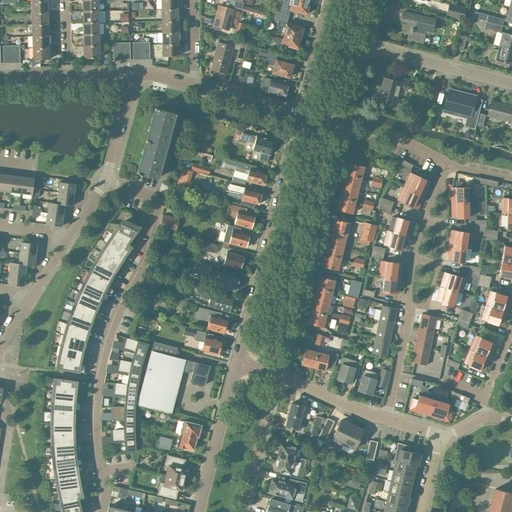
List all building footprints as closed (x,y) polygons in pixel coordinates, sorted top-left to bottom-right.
[(98,12),(98,0),(81,0),(82,12),(98,12)] [(178,9),(177,0),(161,0),(161,10),(178,9)] [(243,3),(231,0),(230,0),(228,7),(241,10),(243,3)] [(308,10),(310,4),(294,0),(284,0),(284,3),(282,2),(281,7),(278,6),(276,14),(287,17),(289,10),(306,15),(307,10),(308,10)] [(48,12),(48,1),(31,1),(31,13),(48,12)] [(465,8),(449,4),(446,15),(462,19),(465,8)] [(218,6),(212,26),(228,30),(233,10),(218,6)] [(265,12),(243,6),(242,11),(263,17),(265,12)] [(178,21),(178,9),(161,10),(162,21),(178,21)] [(48,24),(48,12),(31,13),(31,24),(48,24)] [(99,23),(98,12),(82,12),(82,23),(99,23)] [(435,19),(402,12),(400,20),(407,21),(405,31),(410,32),(408,38),(418,41),(418,42),(422,43),(424,35),(422,35),(424,29),(432,31),(435,19)] [(502,26),(504,19),(475,12),(473,18),(487,22),(502,26)] [(286,23),(287,17),(276,14),(274,21),(277,22),(276,27),(277,27),(276,33),(282,35),(300,39),(302,34),(301,32),(302,28),(286,23)] [(178,34),(178,21),(162,21),(162,34),(178,34)] [(500,32),(502,26),(487,22),(485,28),(500,32)] [(99,35),(99,23),(82,23),(83,35),(99,35)] [(48,35),(48,24),(31,24),(32,36),(48,35)] [(511,34),(502,32),(499,46),(511,49),(511,34)] [(178,45),(178,34),(162,34),(162,45),(178,45)] [(49,48),(48,35),(32,36),(32,48),(49,48)] [(99,47),(99,35),(83,35),(83,47),(99,47)] [(299,44),(300,39),(282,35),(281,39),(273,37),(271,42),(296,49),(297,44),(299,44)] [(463,51),(466,37),(459,35),(455,49),(463,51)] [(217,43),(211,70),(225,73),(232,47),(217,43)] [(246,45),(240,44),(236,61),(241,62),(246,45)] [(178,56),(178,45),(162,45),(162,56),(178,56)] [(511,63),(511,49),(499,46),(498,50),(497,49),(494,49),(491,50),(489,52),(488,54),(488,57),(489,60),(491,62),(493,63),(508,67),(509,63),(511,63)] [(100,58),(99,47),(83,47),(83,58),(100,58)] [(49,59),(49,48),(32,48),(32,60),(49,59)] [(274,66),(271,74),(289,78),(289,77),(290,77),(291,74),(290,74),(292,65),(275,61),(276,54),(259,50),(257,58),(269,62),(268,64),(274,66)] [(255,71),(241,67),(238,81),(246,83),(247,77),(253,78),(255,71)] [(397,81),(385,77),(381,93),(378,92),(375,102),(394,107),(399,88),(408,90),(411,80),(398,77),(397,81)] [(287,85),(265,79),(263,84),(268,85),(267,93),(284,97),(285,95),(286,95),(287,91),(286,90),(287,85)] [(438,87),(431,85),(427,98),(434,100),(438,87)] [(449,89),(443,110),(477,119),(482,100),(481,100),(475,98),(476,96),(449,89)] [(511,122),(511,106),(491,101),(487,116),(511,122)] [(170,129),(174,113),(155,107),(150,124),(170,129)] [(480,113),(476,126),(482,127),(486,115),(480,113)] [(165,145),(170,129),(150,124),(146,140),(165,145)] [(272,141),(241,133),(239,140),(254,144),(252,150),(260,152),(258,161),(267,163),(269,154),(271,154),(272,148),(270,147),(272,141)] [(161,161),(165,145),(146,140),(141,156),(161,161)] [(156,178),(161,161),(141,156),(137,173),(156,178)] [(410,171),(413,166),(413,165),(403,160),(400,165),(410,171)] [(364,166),(348,162),(345,174),(361,178),(364,166)] [(267,173),(249,169),(246,182),(263,186),(267,173)] [(430,182),(410,173),(404,186),(403,187),(424,196),(423,196),(430,182)] [(358,189),(361,178),(345,174),(343,185),(358,189)] [(0,190),(11,192),(13,176),(2,175),(0,186),(0,190)] [(21,193),(23,177),(13,176),(11,192),(21,193)] [(32,195),(34,179),(23,177),(21,193),(32,195)] [(485,185),(487,179),(475,177),(474,183),(485,185)] [(497,187),(498,182),(487,179),(485,185),(497,187)] [(74,195),(75,184),(59,182),(58,193),(74,195)] [(261,193),(229,185),(228,190),(243,194),(240,206),(254,209),(255,204),(258,205),(261,193)] [(355,201),(358,189),(343,185),(340,197),(355,201)] [(424,196),(403,187),(397,200),(397,201),(417,210),(417,209),(423,196),(424,196)] [(451,203),(468,202),(473,202),(473,187),(451,187),(451,188),(451,203)] [(72,206),(74,195),(58,193),(56,203),(56,204),(64,205),(72,206)] [(352,213),(355,201),(340,197),(337,209),(352,213)] [(394,202),(381,198),(379,202),(379,203),(392,208),(394,202)] [(502,213),(507,214),(511,213),(511,198),(503,198),(502,213)] [(63,215),(64,205),(56,204),(56,203),(48,202),(47,213),(63,215)] [(468,217),(468,202),(451,203),(452,218),(451,218),(469,218),(469,217),(468,217)] [(392,208),(379,203),(379,209),(390,213),(392,208)] [(234,224),(251,229),(254,216),(245,213),(246,209),(229,204),(227,214),(237,216),(234,224)] [(62,226),(63,215),(47,213),(45,224),(62,226)] [(178,218),(163,214),(160,227),(175,230),(178,218)] [(413,222),(396,217),(396,218),(392,232),(409,237),(409,236),(412,222),(413,222)] [(350,223),(335,219),(332,229),(347,233),(350,223)] [(133,236),(139,227),(109,222),(105,228),(114,235),(131,247),(127,243),(132,235),(133,236)] [(363,223),(361,233),(371,236),(371,237),(370,241),(372,241),(376,225),(363,223)] [(226,229),(223,242),(245,248),(246,247),(247,247),(248,242),(247,241),(248,235),(239,233),(241,228),(227,225),(226,229)] [(344,245),(347,233),(332,229),(329,240),(344,245)] [(468,233),(468,232),(451,230),(449,245),(466,247),(468,233)] [(409,237),(392,232),(387,231),(383,245),(383,246),(404,252),(405,251),(404,251),(408,237),(409,237)] [(114,235),(108,243),(105,242),(131,259),(129,258),(133,253),(128,249),(130,247),(131,247),(114,235)] [(341,257),(344,245),(329,240),(325,252),(341,257)] [(21,242),(20,253),(36,255),(37,244),(21,242)] [(131,259),(105,242),(107,244),(102,253),(99,251),(99,252),(120,265),(120,264),(119,264),(121,261),(125,264),(129,258),(131,260),(131,259)] [(214,254),(216,246),(204,243),(201,250),(214,254)] [(385,248),(374,245),(372,251),(384,254),(385,248)] [(466,248),(466,247),(449,245),(447,260),(447,261),(464,263),(464,262),(466,248)] [(501,261),(511,262),(511,246),(504,246),(501,261)] [(382,259),(384,254),(372,251),(371,256),(382,259)] [(120,265),(99,252),(101,253),(96,262),(93,261),(120,277),(118,275),(121,270),(117,267),(119,264),(119,265),(120,265)] [(243,257),(227,252),(223,265),(239,269),(243,257)] [(337,269),(341,257),(325,252),(322,265),(337,269)] [(34,266),(36,255),(20,253),(18,263),(18,264),(26,265),(34,266)] [(120,277),(93,261),(93,262),(96,263),(91,272),(88,271),(109,283),(109,282),(110,279),(115,282),(118,276),(120,277)] [(379,276),(384,277),(401,279),(401,278),(400,278),(402,264),(402,263),(380,261),(379,276)] [(511,262),(501,261),(499,275),(499,276),(511,278),(511,262)] [(25,275),(26,265),(18,264),(18,263),(10,262),(9,273),(25,275)] [(208,276),(210,267),(195,263),(193,272),(208,276)] [(469,266),(468,271),(479,274),(481,268),(469,266)] [(109,283),(88,271),(88,272),(90,273),(86,282),(83,281),(111,295),(109,294),(111,288),(107,286),(108,283),(109,283)] [(479,275),(479,274),(468,271),(466,277),(478,280),(479,275)] [(440,287),(456,292),(461,293),(465,279),(465,278),(444,272),(440,287)] [(24,286),(25,275),(9,273),(7,284),(24,286)] [(227,275),(220,274),(217,287),(233,291),(234,289),(235,290),(238,280),(226,277),(227,275)] [(491,277),(479,275),(478,280),(478,281),(490,283),(491,277)] [(335,280),(320,276),(317,286),(333,290),(335,280)] [(401,279),(384,277),(382,292),(399,294),(399,293),(400,279),(401,279)] [(111,295),(83,281),(83,282),(85,283),(81,292),(78,291),(78,292),(100,302),(100,301),(101,298),(106,300),(108,294),(110,295),(111,295)] [(488,289),(490,283),(478,281),(477,286),(488,289)] [(330,301),(333,290),(317,286),(314,297),(330,301)] [(210,290),(197,287),(196,293),(209,296),(210,290)] [(452,306),(456,292),(440,287),(436,301),(436,302),(452,307),(452,306)] [(363,289),(362,295),(373,298),(375,292),(363,289)] [(511,297),(490,291),(486,305),(507,312),(511,297)] [(100,302),(78,292),(81,293),(77,303),(74,302),(102,314),(102,313),(100,313),(103,307),(98,305),(99,302),(100,302)] [(228,313),(231,300),(212,295),(208,307),(228,313)] [(166,307),(168,300),(154,296),(152,304),(166,307)] [(327,313),(330,301),(314,297),(311,309),(327,313)] [(355,302),(345,299),(343,306),(353,308),(355,302)] [(102,314),(74,302),(76,304),(73,313),(70,312),(70,313),(92,321),(92,320),(93,317),(98,319),(100,313),(102,314)] [(393,324),(396,308),(382,305),(379,321),(393,324)] [(507,312),(486,305),(486,306),(481,320),(502,327),(502,326),(507,312)] [(221,313),(199,307),(196,318),(209,321),(208,329),(224,333),(224,331),(225,332),(226,327),(225,326),(227,320),(219,318),(221,313)] [(323,327),(327,313),(311,309),(308,323),(323,327)] [(461,310),(459,315),(471,319),(473,314),(461,310)] [(92,321),(70,313),(72,314),(69,324),(66,323),(95,333),(93,332),(95,326),(90,324),(91,321),(92,321)] [(422,313),(418,329),(433,332),(436,316),(422,313)] [(471,319),(459,315),(457,321),(468,325),(471,319)] [(390,340),(393,324),(379,321),(375,337),(390,340)] [(468,325),(457,321),(455,327),(466,331),(468,325)] [(95,333),(66,323),(66,324),(69,325),(66,335),(63,334),(86,341),(85,340),(86,337),(91,339),(93,332),(95,333)] [(430,348),(433,332),(418,329),(415,345),(430,348)] [(219,348),(221,342),(212,340),(213,335),(196,331),(194,340),(204,343),(202,350),(218,355),(218,353),(219,353),(221,348),(219,348)] [(86,341),(63,334),(63,335),(65,335),(58,343),(60,345),(90,353),(90,352),(87,352),(89,346),(84,344),(85,341),(86,341)] [(496,344),(476,335),(475,336),(476,336),(470,349),(490,358),(496,344)] [(386,356),(390,340),(375,337),(372,354),(386,356)] [(147,344),(126,338),(123,348),(135,351),(131,363),(141,365),(147,344)] [(177,348),(153,342),(137,405),(171,414),(182,372),(188,373),(189,371),(193,372),(190,381),(192,385),(201,387),(205,385),(210,367),(174,358),(177,348)] [(86,359),(87,352),(90,353),(60,345),(60,346),(63,346),(60,356),(57,356),(81,361),(80,361),(81,357),(86,359)] [(426,365),(430,348),(415,345),(412,362),(426,365)] [(313,367),(317,352),(306,349),(301,364),(313,367)] [(490,358),(470,349),(469,350),(470,350),(464,363),(463,364),(484,372),(490,358)] [(329,355),(317,352),(313,367),(325,370),(329,355)] [(81,362),(81,361),(57,356),(57,357),(60,357),(58,367),(55,367),(55,368),(85,373),(86,372),(83,372),(84,366),(79,365),(80,361),(81,362)] [(137,386),(141,365),(131,363),(120,360),(117,371),(129,373),(127,385),(137,386)] [(355,368),(342,364),(337,378),(350,383),(355,368)] [(355,368),(350,383),(355,384),(360,368),(355,366),(355,368)] [(388,369),(380,367),(376,379),(385,382),(388,369)] [(363,376),(358,390),(371,394),(376,380),(375,380),(377,374),(365,370),(363,376)] [(84,383),(84,382),(53,378),(53,379),(56,379),(55,389),(52,389),(76,392),(75,392),(76,388),(81,389),(82,383),(84,383)] [(135,408),(137,386),(127,385),(115,383),(114,394),(126,396),(124,407),(135,408)] [(76,392),(52,389),(52,390),(55,390),(54,401),(51,400),(51,401),(82,403),(79,402),(80,396),(75,396),(75,392),(76,392)] [(429,416),(434,400),(419,395),(417,400),(413,398),(409,410),(410,410),(429,416)] [(447,408),(448,404),(434,400),(429,416),(448,421),(448,422),(452,410),(447,408)] [(82,403),(51,401),(54,401),(53,412),(50,412),(74,413),(74,409),(79,409),(79,403),(82,403)] [(303,406),(292,403),(289,414),(300,417),(303,406)] [(134,429),(135,408),(124,407),(112,407),(112,418),(124,418),(124,430),(134,429)] [(74,413),(50,412),(53,413),(53,423),(50,423),(81,423),(79,423),(79,417),(74,417),(74,413)] [(297,430),(300,417),(289,414),(286,426),(287,427),(287,428),(291,429),(291,428),(297,430)] [(201,426),(183,421),(183,422),(178,421),(175,433),(180,434),(196,438),(196,436),(198,437),(201,426)] [(343,444),(352,425),(345,421),(345,423),(340,421),(332,439),(343,444)] [(81,424),(81,423),(50,423),(50,424),(53,424),(53,434),(50,434),(50,435),(74,434),(74,430),(79,430),(79,424),(81,424)] [(354,449),(363,431),(358,429),(359,428),(352,425),(343,444),(354,449)] [(134,429),(124,430),(112,430),(113,441),(125,440),(125,453),(136,451),(134,429)] [(324,441),(328,432),(322,429),(318,439),(324,441)] [(74,434),(50,435),(54,445),(51,445),(51,446),(82,444),(79,444),(79,437),(74,438),(74,434)] [(192,451),(196,438),(180,434),(176,446),(192,451)] [(172,440),(160,437),(158,448),(169,451),(172,440)] [(373,460),(377,443),(371,441),(366,459),(373,460)] [(82,444),(51,446),(54,446),(55,456),(52,457),(76,455),(76,454),(75,455),(75,451),(80,451),(79,444),(82,444)] [(417,465),(420,454),(407,451),(408,447),(398,444),(396,454),(397,454),(395,460),(415,465),(417,465)] [(286,447),(281,446),(277,458),(293,462),(297,449),(287,447),(286,447)] [(385,458),(387,451),(380,450),(378,456),(385,458)] [(81,464),(81,458),(75,458),(75,455),(76,455),(52,457),(52,458),(55,457),(56,467),(53,468),(84,464),(81,464)] [(182,469),(185,459),(168,455),(165,465),(168,466),(166,475),(185,480),(188,470),(182,469)] [(299,468),(302,470),(304,465),(297,463),(293,462),(277,458),(274,471),(280,472),(280,473),(289,476),(290,475),(296,477),(299,468)] [(413,475),(415,465),(395,460),(393,471),(413,475)] [(84,465),(84,464),(53,468),(53,469),(56,468),(58,479),(55,479),(55,480),(79,475),(78,475),(77,472),(82,471),(81,465),(84,465)] [(410,486),(413,475),(393,471),(391,482),(410,486)] [(85,485),(84,478),(78,479),(78,476),(79,476),(79,475),(55,480),(58,479),(60,490),(57,490),(57,491),(87,484),(85,485)] [(183,490),(185,480),(166,475),(164,485),(161,484),(158,494),(175,498),(177,489),(183,490)] [(348,479),(346,485),(358,489),(360,483),(348,479)] [(289,480),(288,485),(272,480),(268,493),(270,494),(269,495),(273,496),(274,495),(291,500),(293,492),(303,495),(306,484),(289,480)] [(408,496),(410,486),(391,482),(388,492),(408,496)] [(86,491),(85,485),(87,485),(87,484),(57,491),(60,490),(62,500),(62,501),(83,496),(82,496),(81,492),(86,491)] [(511,511),(511,492),(496,489),(489,511),(511,511)] [(406,507),(408,496),(388,492),(386,503),(406,507)] [(83,496),(62,501),(62,500),(51,503),(53,510),(59,511),(81,511),(80,507),(77,498),(83,496)] [(350,497),(348,508),(357,510),(359,499),(350,497)] [(291,511),(292,507),(288,506),(289,506),(270,500),(267,510),(272,511),(291,511)] [(404,511),(406,507),(386,503),(383,511),(404,511)]
